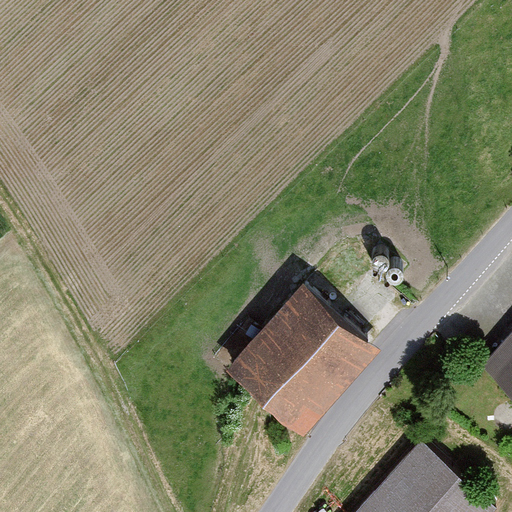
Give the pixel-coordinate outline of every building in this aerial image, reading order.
[(373,249),(373,255),(375,258),(379,260),(384,259),(387,258),(389,252),(388,246),(382,243),(377,244),(373,249)] [(388,263),(388,268),(390,272),(394,274),(398,273),(402,272),(404,266),(402,260),(397,257),(391,258),(388,263)] [(303,427),(380,341),(304,273),(227,359),(303,427)] [(511,386),(511,322),(480,358),(511,386)] [(486,511),(496,502),(419,433),(347,511),(486,511)]
